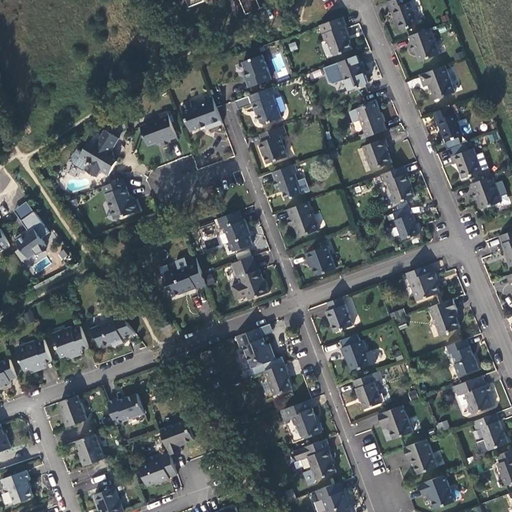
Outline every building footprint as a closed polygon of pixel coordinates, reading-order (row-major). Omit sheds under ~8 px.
[(190,0),(193,6),(207,0),(240,0),(247,14),(262,8),(264,7),(260,0),(190,0)] [(419,24),(410,0),(391,0),(388,1),(391,9),(392,9),(395,16),(396,16),(401,30),(419,24)] [(347,25),(344,16),(321,25),(326,40),(329,42),(333,53),(337,55),(353,48),(348,35),(349,34),(346,25),(347,25)] [(440,55),(431,29),(409,37),(411,44),(412,43),(415,51),(417,51),(421,61),(440,55)] [(271,79),(262,54),(243,61),(248,77),(245,78),(248,87),(271,79)] [(360,62),(357,55),(335,63),(324,67),(330,82),(333,83),(345,79),(349,90),(368,83),(363,71),(365,70),(362,62),(360,62)] [(457,93),(447,66),(421,75),(425,87),(431,85),(438,100),(457,93)] [(275,92),(273,86),(248,96),(251,104),(252,103),(255,110),(256,110),(262,123),(265,124),(282,118),(274,96),(275,92)] [(208,128),(223,124),(217,107),(213,95),(206,98),(207,102),(193,108),(191,103),(182,106),(191,131),(207,126),(208,128)] [(360,118),(367,138),(387,130),(384,123),(385,122),(382,113),(380,113),(376,100),(366,103),(367,105),(358,108),(361,117),(360,118)] [(455,112),(452,106),(434,113),(437,120),(438,120),(441,128),(442,128),(448,141),(465,134),(457,112),(455,112)] [(177,136),(168,111),(159,115),(161,119),(142,127),(149,145),(160,141),(162,146),(171,143),(170,139),(177,136)] [(287,133),(284,126),(261,134),(263,142),(260,143),(263,152),(263,151),(268,163),(287,156),(280,136),(287,133)] [(120,138),(106,130),(97,145),(90,141),(83,152),(89,156),(90,162),(88,163),(89,164),(91,164),(87,170),(99,177),(103,170),(110,174),(118,160),(110,155),(109,151),(110,149),(112,150),(120,138)] [(497,131),(488,134),(490,142),(500,140),(497,131)] [(386,139),(365,147),(373,170),(392,164),(387,148),(389,148),(386,139)] [(482,173),(474,149),(451,158),(454,165),(457,164),(464,179),(482,173)] [(88,162),(88,163),(90,162),(89,156),(83,152),(80,157),(88,162)] [(295,164),(272,172),(275,180),(273,180),(276,189),(280,187),(282,191),(284,190),(287,199),(301,193),(309,191),(305,178),(298,180),(295,172),(298,171),(295,164)] [(411,183),(405,166),(381,175),(385,183),(388,182),(393,194),(392,196),(394,202),(396,202),(396,204),(415,197),(410,183),(411,183)] [(137,200),(128,177),(104,186),(117,219),(136,211),(132,201),(137,200)] [(501,203),(492,177),(472,185),(474,191),(473,192),(476,199),(478,199),(482,210),(501,203)] [(319,230),(310,201),(289,209),(292,216),(288,217),(292,226),(298,224),(303,236),(319,230)] [(419,234),(411,207),(393,213),(403,240),(419,234)] [(244,220),(240,210),(219,219),(222,229),(226,228),(235,251),(253,244),(247,229),(250,229),(246,219),(244,220)] [(42,238),(51,232),(35,211),(22,220),(30,232),(26,234),(24,232),(15,238),(29,258),(33,256),(36,255),(40,254),(43,252),(46,251),(46,250),(45,251),(44,248),(48,245),(42,238)] [(511,231),(500,236),(508,256),(507,257),(511,267),(511,266),(511,231)] [(327,246),(306,253),(309,262),(311,261),(316,274),(320,275),(336,269),(327,246)] [(234,285),(239,299),(250,295),(251,300),(271,292),(268,284),(267,284),(262,269),(260,270),(254,255),(234,264),(239,278),(243,277),(244,282),(234,285)] [(197,289),(207,285),(203,274),(198,258),(187,262),(189,266),(181,269),(180,268),(166,273),(168,280),(167,283),(169,288),(172,290),(174,295),(196,287),(197,289)] [(430,273),(428,266),(408,273),(418,301),(440,293),(436,281),(438,280),(434,271),(430,273)] [(208,285),(215,284),(213,274),(206,275),(208,285)] [(354,325),(344,297),(329,302),(332,310),(328,312),(336,333),(354,325)] [(458,310),(454,299),(431,307),(441,335),(461,328),(455,311),(458,310)] [(392,312),(397,330),(408,327),(403,309),(392,312)] [(37,320),(33,311),(25,314),(29,323),(37,320)] [(123,338),(138,333),(125,316),(93,327),(95,335),(99,337),(102,346),(114,343),(115,345),(125,342),(123,338)] [(173,327),(170,321),(161,324),(163,327),(165,329),(173,327)] [(81,350),(90,347),(82,326),(74,328),(73,326),(68,328),(65,331),(55,335),(63,356),(67,355),(69,357),(71,358),(74,358),(76,358),(78,356),(80,354),(81,352),(81,350)] [(269,351),(261,328),(237,337),(241,347),(244,346),(254,368),(276,359),(273,350),(269,351)] [(45,363),(54,360),(46,339),(38,341),(37,339),(31,342),(30,344),(19,348),(26,370),(31,368),(33,370),(35,371),(37,372),(40,371),(42,370),(44,368),(45,366),(45,363)] [(474,359),(467,339),(447,347),(450,354),(453,354),(456,363),(456,367),(459,376),(479,369),(476,359),(474,359)] [(365,340),(343,348),(346,357),(349,356),(351,359),(349,360),(353,370),(360,367),(361,369),(377,363),(379,360),(375,352),(373,350),(370,352),(365,340)] [(11,380),(18,377),(12,359),(0,362),(0,384),(1,387),(13,383),(11,380)] [(289,372),(286,363),(266,371),(276,395),(292,389),(286,373),(289,372)] [(378,381),(375,374),(356,381),(359,388),(358,389),(361,397),(362,397),(367,408),(383,402),(376,382),(378,381)] [(486,385),(482,375),(455,386),(459,396),(465,393),(469,403),(467,406),(470,412),(473,414),(494,406),(489,394),(492,393),(488,384),(486,385)] [(119,398),(109,402),(118,424),(146,413),(139,394),(126,398),(127,400),(120,402),(119,398)] [(90,419),(80,395),(62,402),(67,416),(65,417),(69,427),(90,419)] [(312,408),(309,401),(305,402),(285,409),(289,418),(292,417),(295,424),(299,426),(303,436),(308,438),(322,433),(324,429),(322,423),(318,421),(313,408),(312,408)] [(415,431),(405,405),(380,414),(385,425),(390,424),(396,438),(415,431)] [(504,433),(496,413),(474,422),(477,430),(481,428),(485,439),(476,442),(480,454),(489,450),(509,443),(505,433),(504,433)] [(435,424),(438,432),(449,427),(447,420),(435,424)] [(188,421),(162,429),(163,431),(171,452),(172,455),(183,450),(182,445),(195,440),(188,421)] [(8,441),(2,423),(0,423),(0,451),(13,447),(10,440),(8,441)] [(106,458),(97,433),(79,440),(84,455),(82,456),(86,465),(106,458)] [(439,466),(429,438),(406,447),(410,458),(414,457),(420,473),(439,466)] [(331,448),(327,439),(295,451),(299,461),(309,456),(313,467),(311,469),(316,480),(337,472),(332,458),(333,457),(329,449),(331,448)] [(511,450),(497,456),(500,464),(497,466),(505,487),(511,484),(511,450)] [(171,477),(179,474),(176,466),(173,459),(172,455),(171,452),(162,455),(164,458),(142,467),(149,485),(162,480),(163,483),(171,479),(171,477)] [(29,470),(3,480),(7,489),(11,488),(17,503),(36,496),(30,480),(32,479),(29,470)] [(104,474),(91,479),(93,484),(106,479),(104,474)] [(457,502),(447,474),(422,483),(426,495),(432,494),(438,508),(457,502)] [(344,491),(341,481),(317,490),(321,499),(326,498),(330,509),(328,511),(351,511),(347,499),(349,498),(346,490),(344,491)] [(101,503),(104,511),(123,511),(126,511),(117,487),(95,494),(98,503),(101,503)] [(292,489),(285,492),(289,501),(295,498),(292,489)]
